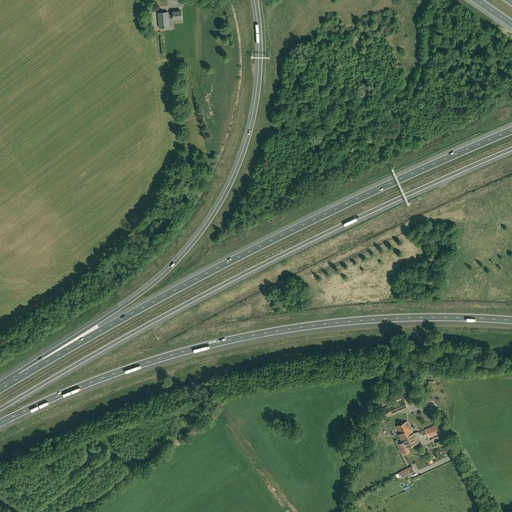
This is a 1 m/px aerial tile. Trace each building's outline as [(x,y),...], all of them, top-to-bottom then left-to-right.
[(173,18),(173,19),(182,18),(181,11),(172,12),(173,15),(168,15),(168,12),(158,13),(159,28),(169,27),(169,18),(173,18)] [(404,399),(395,403),(399,411),(407,407),(404,399)] [(395,403),(383,408),(387,417),(399,412),(399,411),(395,403)] [(400,434),(399,435),(400,438),(404,436),(405,438),(413,434),(407,421),(396,427),(400,434)] [(428,435),(429,438),(441,433),(437,424),(425,429),(425,430),(428,435)] [(414,433),(413,434),(405,438),(404,436),(400,438),(403,443),(399,445),(403,454),(409,452),(407,448),(405,449),(405,448),(418,442),(414,433)] [(406,469),(400,472),(403,477),(409,473),(406,469)]
